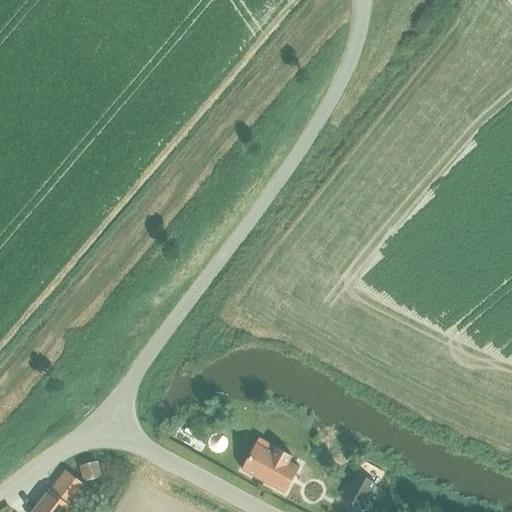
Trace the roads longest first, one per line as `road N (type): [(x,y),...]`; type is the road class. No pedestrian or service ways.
road 1 (unclassified): [(102,421),(335,96),(356,45),(360,0)]
road 2 (unclassified): [(262,511),(102,421)]
road 3 (unclassified): [(0,495),(102,421)]
